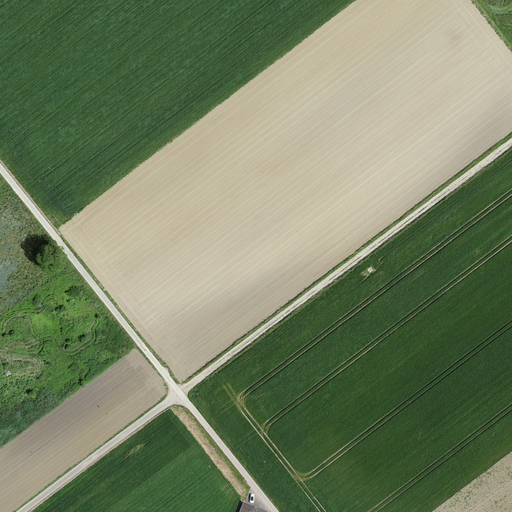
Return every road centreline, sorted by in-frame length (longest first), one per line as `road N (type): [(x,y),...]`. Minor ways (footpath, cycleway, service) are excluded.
road 1 (track): [(511,143),(180,394)]
road 2 (track): [(180,394),(0,168)]
road 3 (track): [(180,394),(25,511)]
road 4 (track): [(275,511),(180,394)]
